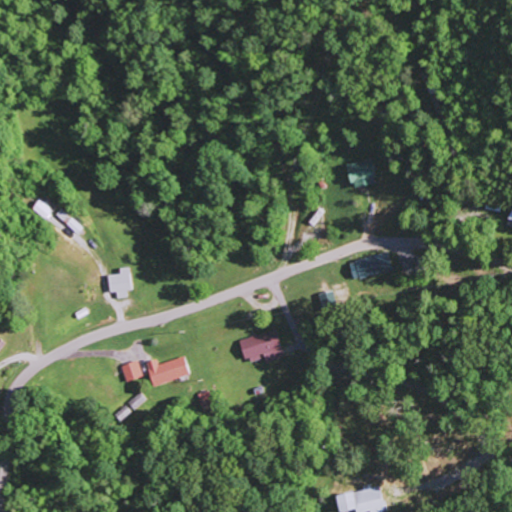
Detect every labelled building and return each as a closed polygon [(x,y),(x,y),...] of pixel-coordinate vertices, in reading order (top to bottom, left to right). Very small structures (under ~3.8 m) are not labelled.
[(350,188),(375,184),(371,160),(347,164),(350,188)] [(32,209),(46,220),(53,211),(39,200),(32,209)] [(83,229),(62,209),(57,215),(78,235),(83,229)] [(354,281),(392,271),(388,253),(349,263),(354,281)] [(119,269),(120,275),(108,276),(109,293),(116,293),(117,299),(131,298),(129,268),(119,269)] [(246,362),(264,357),(266,363),(284,358),(275,330),(239,341),(246,362)] [(146,363),(153,387),(190,375),(184,357),(159,365),(157,359),(146,363)] [(127,383),(143,377),(137,361),(121,367),(127,383)] [(147,400),(141,393),(129,403),(135,411),(147,400)] [(340,511),(349,511),(357,510),(357,511),(371,511),(372,511),(387,511),(381,486),(372,489),(372,488),(337,496),(340,511)]
